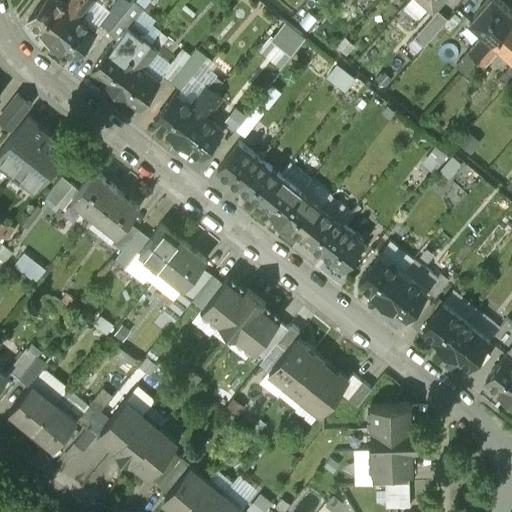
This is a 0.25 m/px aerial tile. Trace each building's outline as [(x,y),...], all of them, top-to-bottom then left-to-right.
[(68,0),(65,5),(58,0),(42,0),(28,19),(51,37),(80,0),(68,0)] [(80,0),(51,37),(75,56),(96,29),(95,28),(99,23),(99,22),(101,19),(87,8),(93,0),(80,0)] [(116,0),(101,19),(99,22),(99,23),(108,30),(132,0),(116,0)] [(132,0),(108,30),(118,38),(129,24),(130,25),(144,7),(135,0),(132,0)] [(415,0),(423,6),(427,2),(433,8),(440,0),(415,0)] [(511,18),(511,13),(496,0),(488,0),(470,22),(485,35),(468,53),(476,59),(511,18)] [(437,11),(414,38),(424,46),(447,19),(437,11)] [(259,52),(285,67),(306,33),(280,17),(259,52)] [(511,18),(476,59),(484,66),(500,48),(511,58),(511,18)] [(112,42),(91,69),(115,87),(151,41),(130,25),(129,24),(118,38),(114,43),(112,42)] [(151,41),(115,87),(138,106),(159,79),(144,67),(159,48),(151,41)] [(182,48),(163,72),(172,79),(191,55),(182,48)] [(191,55),(172,79),(180,85),(182,87),(192,74),(207,56),(196,48),(191,55)] [(511,63),(499,79),(508,87),(511,81),(511,63)] [(192,74),(182,87),(180,85),(175,92),(191,104),(206,85),(192,74)] [(206,85),(191,104),(199,110),(214,91),(206,85)] [(18,91),(0,114),(0,117),(11,126),(30,101),(18,91)] [(214,91),(199,110),(207,116),(221,97),(214,91)] [(175,92),(154,118),(178,137),(199,110),(191,104),(175,92)] [(311,98),(294,119),(300,124),(317,103),(311,98)] [(233,126),(241,110),(231,105),(223,120),(233,126)] [(199,110),(178,137),(201,156),(222,129),(207,116),(199,110)] [(249,112),(235,129),(244,136),(258,119),(249,112)] [(27,115),(0,149),(0,165),(13,175),(47,130),(27,115)] [(511,125),(507,121),(491,139),(498,145),(511,128),(511,125)] [(47,130),(13,175),(32,191),(67,146),(47,130)] [(260,158),(238,141),(217,168),(239,185),(260,158)] [(270,146),(260,158),(239,185),(259,201),(290,162),(270,146)] [(290,162),(259,201),(280,218),(311,178),(290,162)] [(94,170),(72,197),(95,215),(116,188),(94,170)] [(311,178),(280,218),(301,234),(331,195),(331,196),(332,195),(311,178)] [(116,188),(95,215),(117,232),(127,220),(138,205),(116,188)] [(345,194),(338,188),(332,196),(339,202),(345,194)] [(331,195),(301,234),(322,250),(351,212),(353,210),(359,204),(345,194),(339,202),(332,196),(331,196),(331,195)] [(373,213),(361,204),(359,204),(353,210),(351,212),(365,223),(373,213)] [(365,223),(351,212),(322,250),(343,267),(364,241),(371,247),(372,247),(382,235),(365,223)] [(511,220),(506,216),(476,253),(485,260),(511,227),(511,220)] [(138,229),(127,220),(117,232),(112,239),(123,248),(138,229)] [(148,237),(139,249),(162,267),(183,240),(160,222),(148,237)] [(138,229),(123,248),(133,256),(139,249),(148,237),(138,229)] [(206,258),(183,240),(162,267),(185,285),(206,258)] [(364,242),(353,256),(360,261),(371,247),(364,242)] [(11,252),(4,246),(0,251),(0,258),(4,261),(11,252)] [(45,267),(23,250),(13,264),(35,281),(45,267)] [(403,272),(380,253),(359,280),(383,298),(403,272)] [(437,278),(413,259),(403,272),(427,290),(435,297),(448,281),(442,276),(441,277),(439,275),(437,278)] [(403,272),(383,298),(406,317),(427,290),(403,272)] [(225,277),(200,308),(219,322),(220,321),(220,320),(243,291),(242,290),(225,277)] [(180,289),(163,309),(175,319),(192,298),(180,289)] [(243,291),(220,320),(220,321),(236,334),(237,334),(260,304),(261,305),(262,303),(243,289),(242,290),(243,291)] [(476,309),(453,291),(443,303),(467,321),(476,309)] [(443,303),(422,329),(446,348),(467,321),(443,303)] [(260,304),(237,334),(236,334),(235,335),(253,349),(277,317),(261,305),(260,304)] [(500,327),(476,309),(467,321),(490,339),(500,327)] [(467,321),(446,348),(469,366),(490,340),(490,339),(467,321)] [(290,322),(275,341),(285,349),(295,335),(296,336),(300,330),(290,322)] [(285,349),(268,370),(286,384),(312,351),(311,351),(305,345),(306,344),(296,336),(295,335),(285,349)] [(312,351),(286,384),(303,398),(329,365),(322,359),(323,357),(312,349),(311,351),(312,351)] [(24,350),(9,368),(20,377),(35,359),(24,350)] [(511,357),(506,352),(485,379),(508,398),(511,393),(511,357)] [(329,365),(303,398),(321,412),(339,389),(348,377),(347,376),(338,369),(337,371),(329,365)] [(348,377),(339,389),(348,397),(362,379),(351,371),(347,376),(348,377)] [(362,379),(348,397),(357,404),(371,386),(362,379)] [(32,382),(10,409),(33,427),(55,401),(32,382)] [(127,397),(101,427),(118,441),(119,442),(143,413),(144,412),(127,397)] [(55,401),(33,427),(55,446),(77,419),(55,401)] [(408,402),(370,404),(371,426),(373,426),(409,424),(408,402)] [(143,413),(119,442),(118,441),(117,443),(135,458),(136,457),(136,456),(160,427),(159,427),(143,413)] [(89,424),(75,441),(84,448),(97,431),(89,424)] [(409,424),(373,426),(373,447),(373,448),(410,446),(410,447),(412,447),(411,424),(409,424)] [(160,427),(136,456),(136,457),(152,470),(178,440),(160,425),(159,427),(160,427)] [(410,446),(373,448),(373,447),(372,448),(373,469),(408,468),(411,468),(410,447),(410,446)] [(181,456),(158,484),(167,491),(190,464),(181,456)] [(167,491),(165,494),(182,508),(183,509),(207,480),(208,479),(190,464),(167,491)] [(408,468),(373,469),(373,482),(386,482),(408,481),(408,468)] [(207,480),(183,509),(182,508),(181,510),(183,511),(208,511),(224,494),(223,493),(207,480)] [(408,481),(386,482),(387,505),(409,504),(408,481)] [(224,494),(208,511),(236,511),(242,506),(224,492),(223,493),(224,494)]
